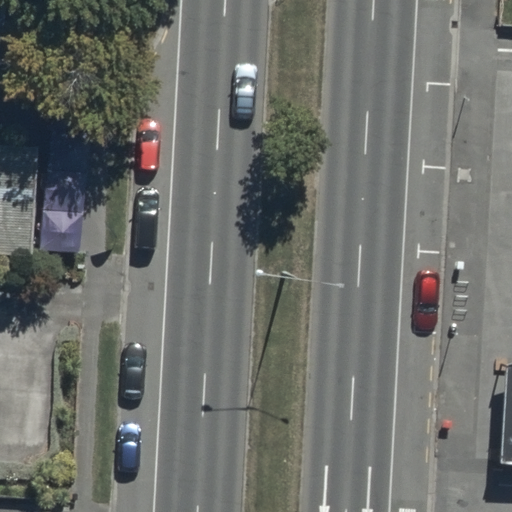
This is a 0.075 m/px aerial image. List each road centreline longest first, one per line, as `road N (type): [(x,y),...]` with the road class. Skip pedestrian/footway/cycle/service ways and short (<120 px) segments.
road 1 (secondary): [(376,0),(348,511)]
road 2 (secondary): [(199,511),(223,0)]
